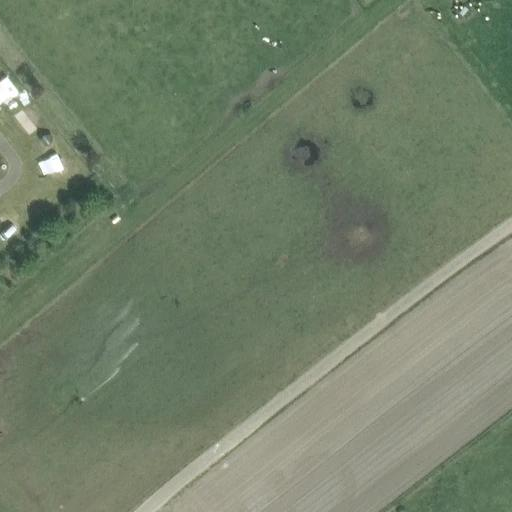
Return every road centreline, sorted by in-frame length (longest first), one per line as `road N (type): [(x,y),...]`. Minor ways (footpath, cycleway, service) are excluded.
road 1 (track): [(394,0),(0,325)]
road 2 (unclassified): [(145,511),(511,226)]
